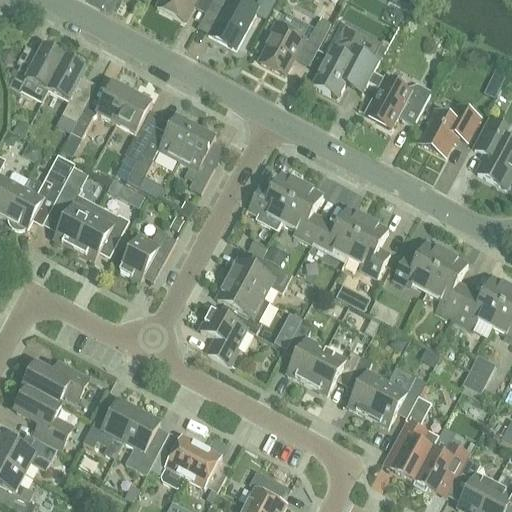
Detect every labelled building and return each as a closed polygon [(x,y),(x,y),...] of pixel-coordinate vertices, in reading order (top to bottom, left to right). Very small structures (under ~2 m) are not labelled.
[(209,12),(214,0),(162,0),(157,11),(185,26),(197,5),(209,12)] [(238,51),(259,12),(237,0),(228,0),(225,7),(214,2),(207,16),(217,21),(208,38),(227,48),(228,46),(238,51)] [(330,30),(319,24),(308,45),(319,51),(330,30)] [(284,79),(304,42),(276,27),(267,43),(271,45),(260,66),(284,79)] [(48,95),(66,62),(45,51),(32,74),(21,68),(9,91),(20,97),(21,95),(43,107),(49,96),(48,95)] [(369,86),(374,76),(384,58),(377,54),(373,61),(354,51),(329,58),(312,90),(337,103),(345,88),(363,98),(369,86)] [(87,73),(66,62),(48,95),(49,96),(69,106),(62,119),(76,127),(82,116),(88,104),(74,97),(87,73)] [(374,76),(369,86),(379,91),(365,118),(392,132),(397,122),(413,130),(432,96),(418,88),(410,91),(408,95),(374,76)] [(116,129),(133,98),(113,87),(96,118),(116,129)] [(133,98),(116,129),(135,139),(125,159),(137,165),(141,158),(150,141),(138,134),(152,108),(133,98)] [(467,145),(479,122),(466,115),(459,127),(435,115),(429,127),(431,128),(420,147),(445,161),(456,140),(467,145)] [(82,116),(76,127),(71,137),(82,143),(93,122),(82,116)] [(178,165),(196,132),(176,121),(158,155),(178,165)] [(506,193),(511,181),(511,146),(499,139),(504,131),(490,124),(474,153),(487,160),(477,178),(506,193)] [(216,142),(196,132),(178,165),(189,172),(184,181),(192,185),(189,192),(201,198),(215,172),(203,166),(216,142)] [(141,158),(137,165),(127,184),(139,190),(153,164),(141,158)] [(23,192),(6,223),(9,224),(9,227),(12,230),(15,233),(18,234),(22,234),(25,233),(28,234),(34,221),(45,227),(52,212),(66,187),(75,169),(62,162),(58,170),(56,169),(46,187),(44,185),(37,199),(23,192)] [(156,169),(149,183),(165,190),(172,176),(156,169)] [(0,219),(6,223),(23,192),(28,183),(15,176),(12,177),(9,184),(2,180),(0,183),(0,219)] [(282,227),(302,189),(282,178),(272,195),(261,189),(248,214),(259,220),(257,224),(277,235),(282,227)] [(81,195),(66,187),(52,212),(67,220),(54,244),(74,255),(93,219),(73,209),(81,195)] [(302,189),(282,227),(302,237),(300,242),(313,248),(326,224),(314,217),(323,200),(302,189)] [(338,230),(326,224),(313,248),(325,255),(327,251),(348,262),(368,224),(347,213),(338,230)] [(113,230),(93,219),(74,255),(94,266),(109,238),(120,244),(130,225),(119,219),(113,230)] [(389,235),(368,224),(348,262),(368,272),(366,277),(377,283),(391,258),(379,252),(389,235)] [(163,270),(177,245),(158,235),(151,248),(138,241),(119,276),(140,287),(152,264),(163,270)] [(427,296),(447,258),(427,247),(417,264),(406,258),(393,283),(404,289),(406,285),(427,296)] [(447,258),(427,296),(441,304),(436,314),(454,324),(471,293),(459,287),(468,269),(447,258)] [(228,284),(263,303),(270,291),(283,298),(292,279),(267,266),(261,276),(239,264),(228,284)] [(483,300),(471,293),(454,324),(472,334),(478,323),(493,331),(511,294),(511,292),(492,282),(483,300)] [(263,303),(228,284),(217,304),(240,317),(234,327),(247,334),(256,339),(262,328),(253,323),(263,303)] [(511,294),(493,331),(511,341),(511,343),(511,346),(511,294)] [(384,305),(379,315),(400,326),(405,316),(384,305)] [(247,334),(234,327),(212,315),(200,335),(215,343),(207,358),(230,370),(238,355),(236,354),(247,334)] [(307,389),(326,354),(306,343),(311,334),(300,328),(288,350),(299,356),(287,379),(307,389)] [(346,365),(326,354),(307,389),(327,400),(339,377),(350,383),(361,361),(351,355),(346,365)] [(361,361),(350,383),(360,389),(348,411),(368,422),(387,387),(367,376),(372,367),(361,361)] [(58,409),(58,408),(63,399),(67,401),(69,398),(78,403),(89,384),(66,372),(61,382),(36,369),(24,392),(27,393),(28,393),(58,409)] [(407,397),(387,387),(368,422),(388,433),(400,410),(411,416),(418,402),(426,387),(430,378),(420,373),(416,381),(415,381),(407,397)] [(28,393),(27,393),(16,415),(41,428),(35,439),(61,453),(71,434),(54,425),(62,410),(58,408),(58,409),(28,393)] [(418,402),(411,416),(406,425),(407,426),(394,451),(404,457),(395,475),(415,486),(433,452),(439,442),(419,431),(430,409),(418,402)] [(123,447),(139,418),(118,406),(105,430),(95,424),(83,446),(94,452),(97,446),(108,451),(113,441),(123,447)] [(139,418),(123,447),(134,453),(125,469),(146,480),(150,473),(158,458),(148,452),(160,429),(139,418)] [(511,424),(501,444),(511,449),(511,424)] [(0,443),(0,465),(25,478),(31,468),(46,476),(57,455),(33,442),(27,454),(2,440),(0,443)] [(162,452),(158,458),(150,473),(162,479),(163,486),(177,493),(180,492),(185,483),(202,451),(182,440),(173,458),(162,452)] [(433,452),(415,486),(435,496),(445,479),(455,484),(469,458),(449,447),(443,458),(433,452)] [(222,462),(202,451),(185,483),(205,494),(206,491),(217,496),(229,475),(218,470),(222,462)] [(482,511),(495,489),(475,479),(480,469),(468,463),(459,480),(470,487),(456,511),(482,511)] [(25,478),(0,465),(0,490),(6,494),(0,504),(0,505),(12,511),(26,511),(34,497),(20,489),(25,478)] [(244,511),(285,511),(287,509),(279,505),(287,492),(256,476),(249,489),(255,493),(244,511)] [(511,498),(495,489),(482,511),(508,511),(510,508),(511,508),(511,498)]
